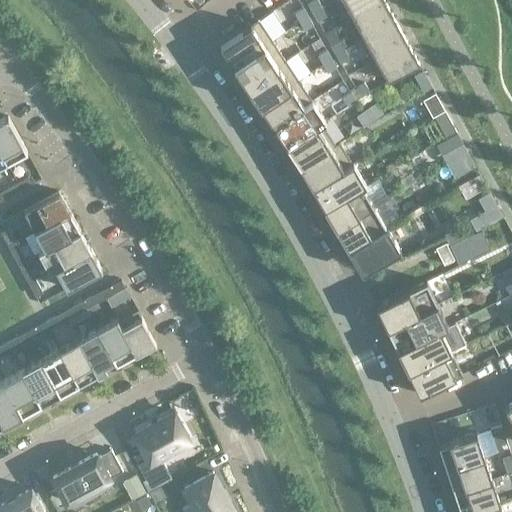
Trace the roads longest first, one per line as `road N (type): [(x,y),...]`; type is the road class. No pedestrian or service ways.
road 1 (residential): [(172,46),(276,196),(391,427)]
road 2 (residential): [(15,66),(152,258),(208,356)]
road 3 (residential): [(208,356),(0,473)]
road 4 (residential): [(208,356),(277,511)]
road 5 (residential): [(391,427),(511,383)]
